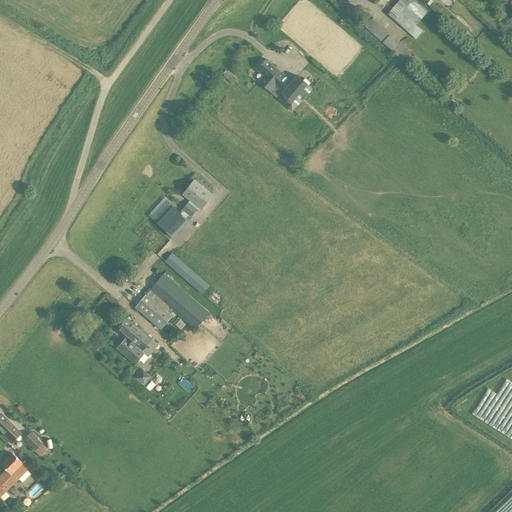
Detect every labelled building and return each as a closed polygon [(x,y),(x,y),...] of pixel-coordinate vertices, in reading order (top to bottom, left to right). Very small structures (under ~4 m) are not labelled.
[(408,33),(415,39),(422,31),(415,25),(428,11),(415,0),(399,0),(386,14),(408,33)] [(400,43),(401,42),(373,17),(364,27),(402,61),(410,52),(400,43)] [(456,18),(450,25),(461,36),(468,29),(456,18)] [(274,87),(284,76),(266,59),(255,70),(263,77),(258,82),(276,98),(280,92),(274,87)] [(312,89),(308,85),(308,84),(297,75),(280,94),(282,96),(278,100),(291,112),(312,89)] [(183,195),(201,209),(212,196),(194,181),(183,195)] [(172,238),(188,220),(187,219),(180,213),(172,206),(164,198),(148,216),(156,223),(172,238)] [(190,216),(191,217),(197,210),(188,202),(182,209),(190,216)] [(190,216),(182,209),(180,213),(187,219),(190,216)] [(140,222),(132,232),(157,251),(164,241),(140,222)] [(201,293),(208,285),(171,251),(163,260),(201,293)] [(163,273),(150,289),(151,290),(173,310),(195,329),(210,312),(163,273)] [(151,290),(147,295),(145,294),(135,307),(158,327),(173,310),(151,290)] [(135,365),(144,353),(148,357),(158,344),(127,317),(116,330),(125,338),(116,348),(135,365)] [(142,369),(135,377),(144,384),(150,375),(142,369)] [(1,413),(0,414),(0,430),(3,433),(2,435),(11,444),(21,434),(1,413)] [(34,451),(40,456),(45,451),(48,454),(50,451),(31,432),(23,439),(34,450),(34,451)] [(13,453),(1,465),(8,472),(0,479),(0,496),(28,469),(22,463),(13,453)]
